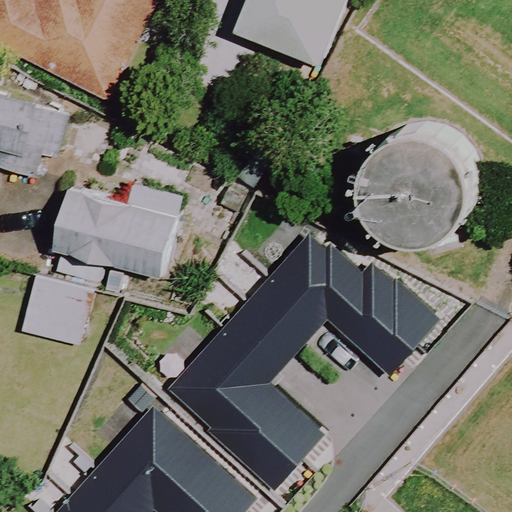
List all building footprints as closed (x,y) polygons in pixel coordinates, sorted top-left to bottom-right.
[(160,0),(37,0),(36,1),(33,0),(0,0),(0,45),(109,101),(160,0)] [(249,0),(238,31),(326,64),(350,0),(249,0)] [(0,186),(4,169),(50,181),(68,112),(0,94),(0,186)] [(430,125),(429,125),(419,125),(410,127),(400,131),(392,137),(385,144),(378,152),(374,160),(371,170),(370,180),(370,190),(372,200),(376,209),(382,218),(389,225),(397,231),(406,235),(415,238),(425,240),(435,239),(445,237),(454,233),(463,227),(470,221),(476,213),(480,204),(483,194),(485,184),(484,174),(482,164),(478,155),(473,147),(466,139),(458,133),(449,129),(439,126),(430,125)] [(184,197),(133,187),(131,199),(69,187),(58,249),(170,270),(184,197)] [(84,292),(36,280),(23,332),(72,344),(84,292)] [(220,511),(260,457),(201,411),(157,467),(93,423),(37,511),(220,511)]
